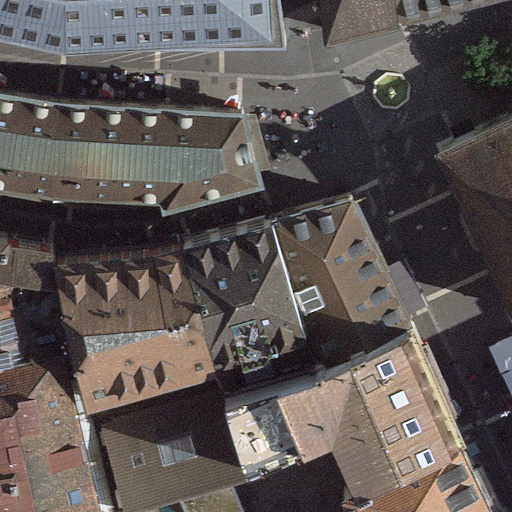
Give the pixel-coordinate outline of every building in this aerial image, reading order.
[(0,0),(0,19),(80,35),(282,30),(279,0),(0,0)] [(321,0),(328,28),(432,0),(321,0)] [(246,95),(0,72),(0,188),(51,202),(144,201),(265,169),(246,95)] [(511,110),(440,144),(511,299),(511,110)] [(427,331),(368,202),(295,230),(348,362),(427,331)] [(348,362),(295,230),(216,254),(266,392),(348,362)] [(71,253),(0,247),(0,511),(112,511),(112,424),(71,253)] [(266,392),(216,254),(71,253),(112,424),(241,401),(266,392)] [(392,511),(403,511),(495,467),(427,331),(348,362),(266,392),(241,401),(269,480),(364,455),(392,511)] [(277,511),(241,401),(112,424),(112,511),(277,511)] [(511,511),(511,505),(495,467),(403,511),(511,511)]
